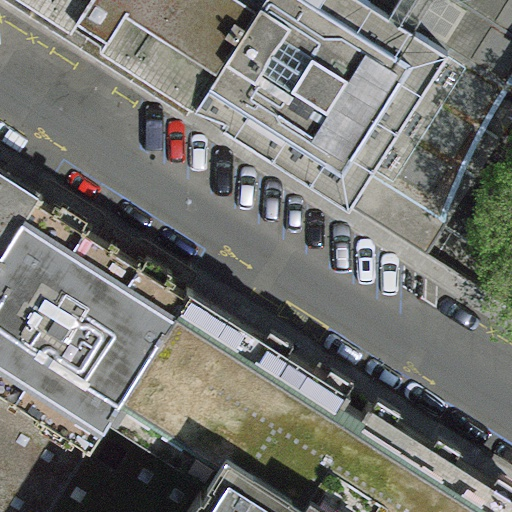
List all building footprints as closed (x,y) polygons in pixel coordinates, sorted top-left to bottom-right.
[(28,0),(93,40),(196,106),(265,0),(28,0)] [(415,79),(285,0),(265,0),(196,106),(230,116),(225,126),(340,197),(415,79)] [(285,0),(415,79),(466,0),(285,0)] [(0,251),(40,190),(0,164),(0,251)] [(119,241),(40,190),(0,251),(0,386),(91,446),(112,414),(190,287),(119,241)] [(511,511),(511,489),(380,407),(190,287),(112,414),(212,479),(231,449),(308,497),(311,487),(352,511),(511,511)] [(0,511),(48,511),(91,446),(0,386),(0,511)] [(190,511),(212,479),(112,414),(91,446),(48,511),(190,511)] [(212,479),(190,511),(352,511),(311,487),(308,497),(231,449),(212,479)]
